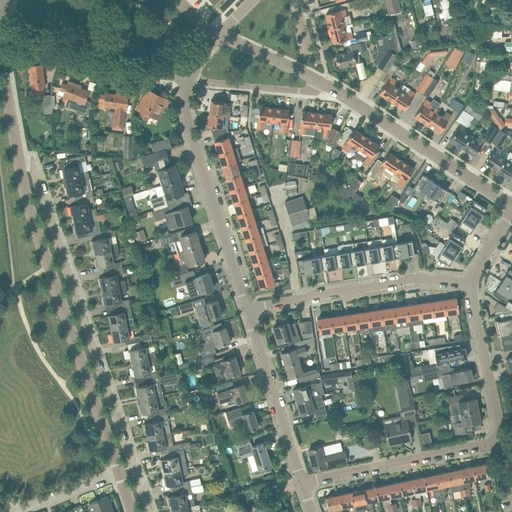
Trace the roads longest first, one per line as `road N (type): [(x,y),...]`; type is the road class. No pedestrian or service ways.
road 1 (residential): [(147,511),(33,162),(16,152)]
road 2 (residential): [(16,152),(119,474)]
road 3 (unclassified): [(245,310),(185,116),(187,80)]
road 4 (unclassified): [(245,310),(370,285),(466,284)]
road 5 (unclassified): [(511,205),(342,94)]
road 6 (residential): [(301,480),(496,439)]
road 7 (unclassified): [(187,80),(118,70),(0,33)]
road 8 (residential): [(301,480),(245,310)]
road 9 (residential): [(496,439),(466,284)]
road 10 (unclassified): [(187,80),(342,94)]
